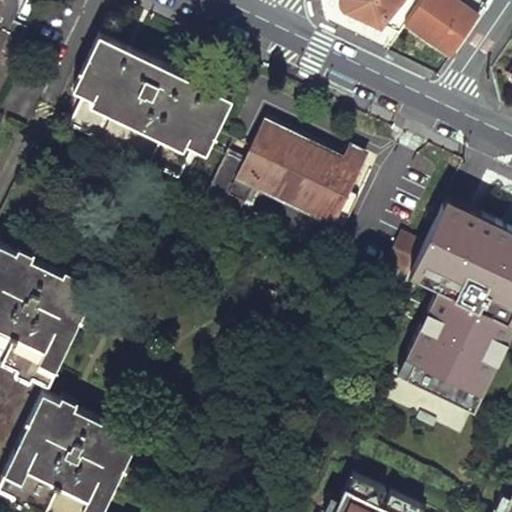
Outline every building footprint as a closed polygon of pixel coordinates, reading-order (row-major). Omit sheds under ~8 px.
[(0,0),(0,77),(26,24),(12,17),(16,7),(17,2),(17,0),(0,0)] [(340,0),(342,3),(375,20),(390,0),(340,0)] [(413,0),(400,20),(448,52),(476,12),(460,0),(413,0)] [(202,147),(228,93),(95,29),(70,83),(81,88),(65,120),(175,173),(191,141),(202,147)] [(329,221),(334,211),(344,216),(355,194),(347,189),(365,152),(346,143),(340,155),(262,117),(242,158),(223,149),(198,201),(230,217),(240,197),(246,200),(254,184),(329,221)] [(511,225),(448,197),(413,272),(440,285),(511,317),(511,225)] [(407,275),(422,241),(400,231),(384,264),(407,275)] [(95,291),(1,243),(0,244),(0,361),(48,385),(95,291)] [(511,332),(511,317),(440,285),(408,354),(485,390),(511,332)] [(0,489),(45,511),(100,511),(137,440),(45,393),(0,480),(0,489)] [(362,402),(349,396),(332,431),(345,437),(362,402)] [(355,470),(334,511),(421,511),(425,504),(392,488),(385,502),(381,500),(388,486),(355,470)] [(511,511),(511,490),(501,511),(511,511)]
